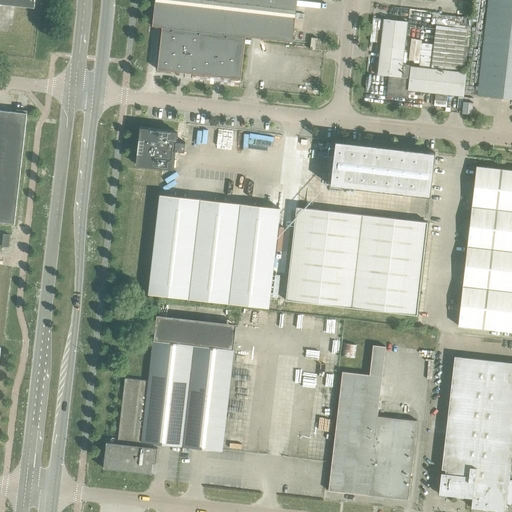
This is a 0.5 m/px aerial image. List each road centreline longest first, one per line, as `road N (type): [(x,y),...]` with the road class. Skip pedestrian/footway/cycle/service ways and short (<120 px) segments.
road 1 (secondary): [(52,486),(96,92)]
road 2 (secondary): [(72,89),(28,482)]
road 3 (unclassified): [(96,92),(335,118)]
road 4 (unclassified): [(274,511),(52,486)]
road 5 (unclassified): [(335,118),(511,138)]
